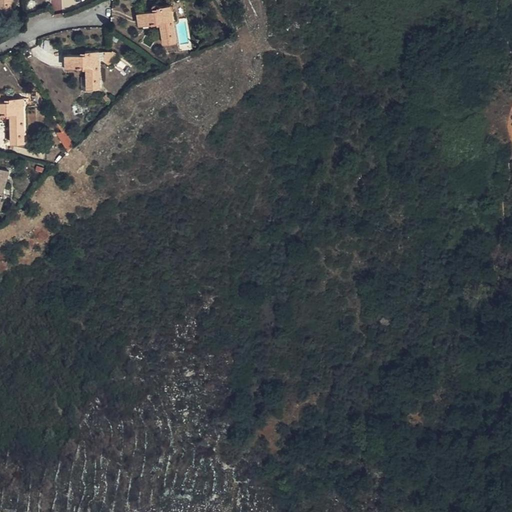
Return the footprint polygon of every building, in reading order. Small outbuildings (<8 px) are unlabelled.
[(0,0),(0,10),(12,10),(11,0),(0,0)] [(177,40),(171,4),(159,6),(157,3),(155,3),(152,5),(149,6),(149,10),(140,12),(142,24),(161,21),(164,42),(177,40)] [(120,37),(115,33),(111,38),(117,42),(120,37)] [(100,58),(100,50),(100,49),(86,50),(86,53),(67,53),(67,65),(87,65),(87,87),(100,86),(100,58)] [(111,50),(104,50),(103,58),(104,59),(111,64),(118,54),(111,50)] [(40,92),(28,92),(29,105),(46,104),(40,92)] [(24,141),(24,97),(11,97),(11,100),(0,100),(0,112),(11,112),(11,142),(24,141)] [(71,148),(74,145),(66,129),(62,132),(61,132),(71,148)] [(0,207),(1,207),(3,200),(1,199),(9,171),(0,167),(0,207)]
